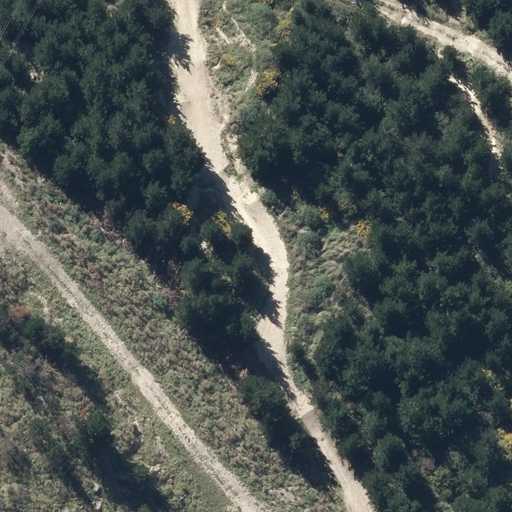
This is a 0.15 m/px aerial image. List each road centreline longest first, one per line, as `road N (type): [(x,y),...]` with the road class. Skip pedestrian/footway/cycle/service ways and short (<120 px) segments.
road 1 (track): [(374,0),(511,45)]
road 2 (track): [(0,400),(83,511)]
